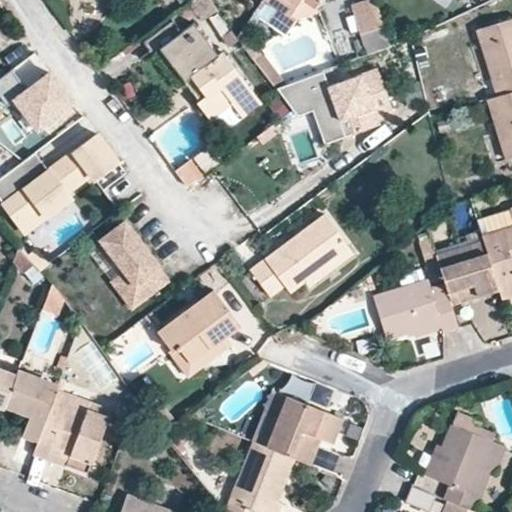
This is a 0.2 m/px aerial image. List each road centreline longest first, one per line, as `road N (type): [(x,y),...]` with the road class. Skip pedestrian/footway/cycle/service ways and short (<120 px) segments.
road 1 (residential): [(183,224),(14,0)]
road 2 (residential): [(401,393),(351,511)]
